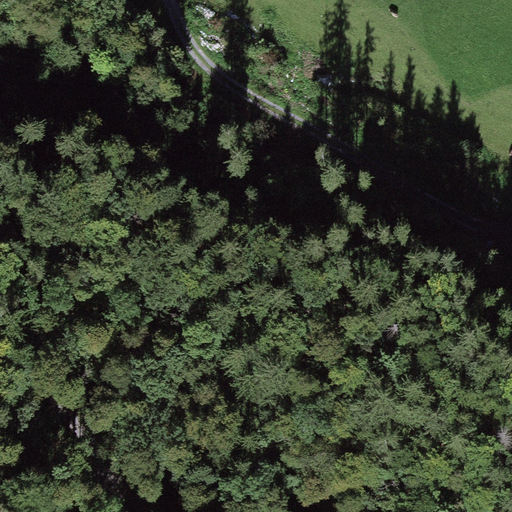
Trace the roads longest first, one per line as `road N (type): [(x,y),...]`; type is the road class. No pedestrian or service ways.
road 1 (track): [(170,0),(203,60),(245,94),(452,213),(490,225),(511,221)]
road 2 (track): [(94,511),(99,459),(48,388),(25,310),(0,268)]
